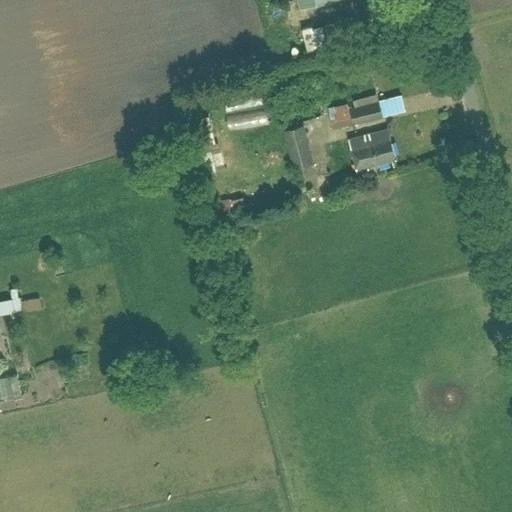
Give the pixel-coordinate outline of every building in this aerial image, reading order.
[(303,0),(306,9),(343,0),(303,0)] [(360,44),(354,17),(342,20),(348,47),(360,44)] [(383,96),(384,114),(408,112),(406,94),(383,96)] [(265,96),(227,103),(229,110),(267,103),(265,96)] [(356,123),(385,116),(381,101),(352,108),(356,123)] [(356,123),(352,108),(350,102),(328,108),(333,129),(356,123)] [(293,165),(312,161),(302,122),(283,127),(293,165)] [(367,163),(394,156),(386,126),(347,137),(356,169),(368,166),(367,163)] [(228,165),(223,147),(199,153),(204,171),(228,165)] [(48,366),(34,368),(36,388),(50,386),(48,366)]
